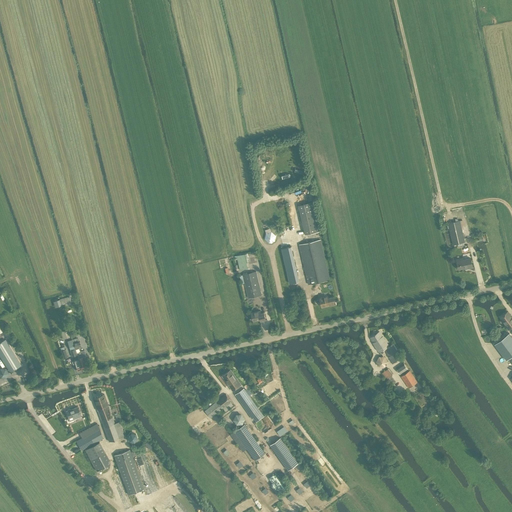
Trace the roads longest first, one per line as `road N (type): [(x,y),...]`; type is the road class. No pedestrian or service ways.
road 1 (unclassified): [(0,401),(511,284)]
road 2 (track): [(511,213),(498,199),(442,206),(395,0)]
road 3 (track): [(15,274),(62,386)]
